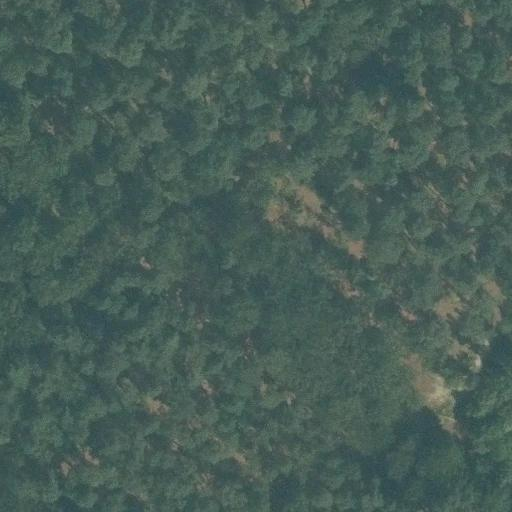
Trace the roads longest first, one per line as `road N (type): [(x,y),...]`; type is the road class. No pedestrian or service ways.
road 1 (track): [(0,354),(216,158),(408,0)]
road 2 (track): [(151,220),(0,81)]
